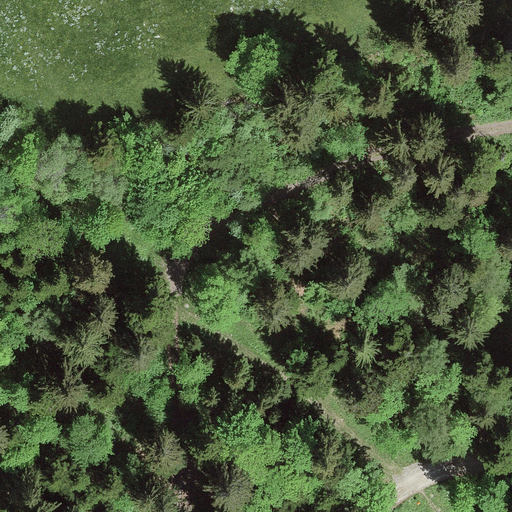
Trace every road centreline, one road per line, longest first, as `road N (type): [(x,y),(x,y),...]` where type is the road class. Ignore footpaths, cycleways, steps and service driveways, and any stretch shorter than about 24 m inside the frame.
road 1 (track): [(177,511),(183,402),(169,294),(195,243),(263,198),(391,152),(511,125)]
road 2 (track): [(132,268),(253,354),(411,511)]
road 3 (track): [(511,468),(439,467),(376,511)]
